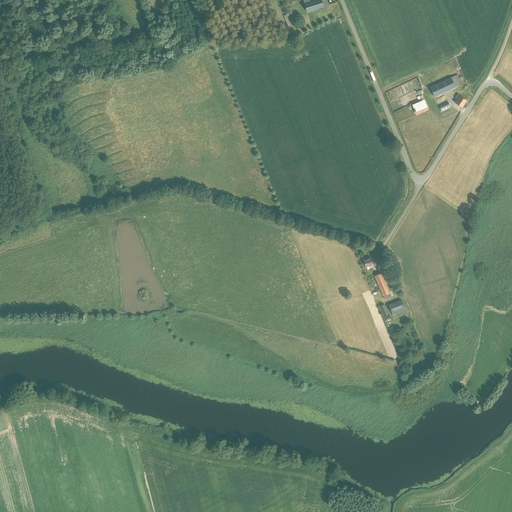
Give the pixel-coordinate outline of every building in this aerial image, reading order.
[(313,0),(304,3),(307,12),(323,7),(323,6),(328,5),(326,0),(313,0)] [(283,16),(288,26),(293,24),(289,13),(283,16)] [(444,80),(430,87),(434,96),(455,86),(459,84),(458,83),(461,81),(456,71),(443,77),(444,80)] [(466,100),(458,94),(455,98),(457,99),(455,102),(462,107),(466,100)] [(413,105),(417,115),(429,110),(425,100),(413,105)] [(439,106),(441,111),(450,107),(448,102),(439,106)] [(371,257),(363,260),(366,267),(372,265),(373,267),(380,264),(378,257),(371,259),(371,257)] [(375,275),(384,298),(391,296),(381,273),(375,275)] [(389,305),(393,315),(405,310),(401,300),(389,305)] [(380,306),(384,316),(389,314),(385,305),(380,306)]
